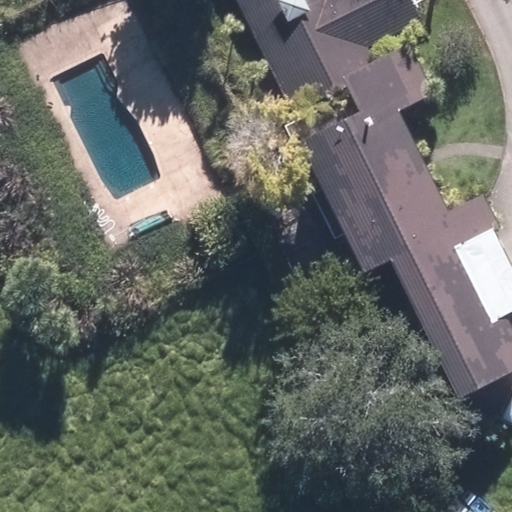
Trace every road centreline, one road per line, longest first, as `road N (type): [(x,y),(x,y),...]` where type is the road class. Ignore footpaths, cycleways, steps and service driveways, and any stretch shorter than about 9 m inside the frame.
road 1 (residential): [(0,99),(26,142),(346,388)]
road 2 (residential): [(511,164),(346,388)]
road 3 (residential): [(346,388),(507,511)]
